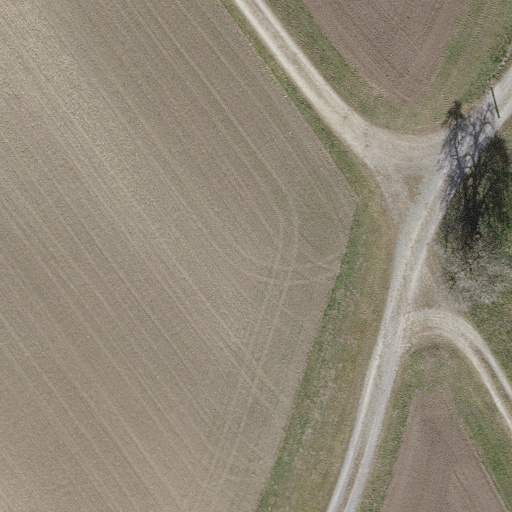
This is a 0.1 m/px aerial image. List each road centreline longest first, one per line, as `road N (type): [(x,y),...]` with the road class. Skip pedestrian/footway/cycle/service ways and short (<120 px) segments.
road 1 (track): [(511,433),(431,286),(427,205),(262,0)]
road 2 (track): [(431,286),(360,511)]
road 3 (track): [(511,80),(427,205)]
